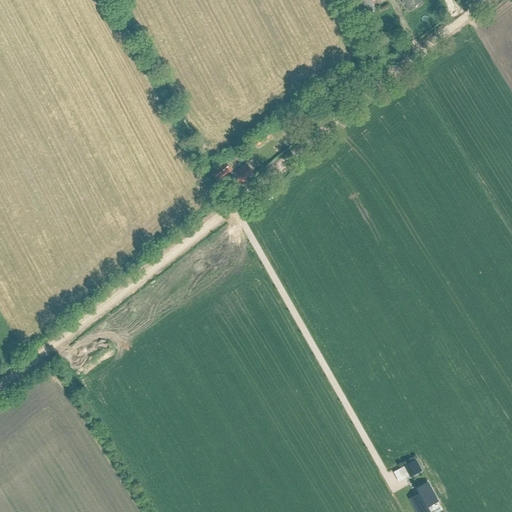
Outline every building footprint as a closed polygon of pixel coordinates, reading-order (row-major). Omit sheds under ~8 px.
[(351,0),(361,18),(375,11),(368,0),(351,0)] [(401,0),(407,11),(421,4),(418,0),(401,0)] [(296,138),(312,125),(308,121),(293,134),(296,138)] [(258,146),(269,138),(265,132),(254,141),(258,146)] [(251,173),(245,164),(232,173),(230,170),(230,171),(223,162),(209,173),(216,182),(222,177),(232,191),(247,182),(244,178),(251,173)] [(409,477),(421,471),(415,460),(403,466),(403,467),(409,477)] [(427,482),(415,489),(418,494),(422,501),(416,504),(419,511),(428,511),(440,506),(427,482)]
